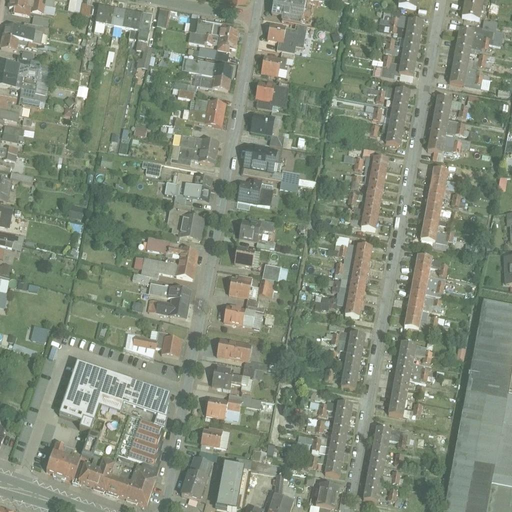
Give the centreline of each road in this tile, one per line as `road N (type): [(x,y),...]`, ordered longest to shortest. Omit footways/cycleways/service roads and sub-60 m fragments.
road 1 (residential): [(346,511),(442,0)]
road 2 (residential): [(165,511),(254,16)]
